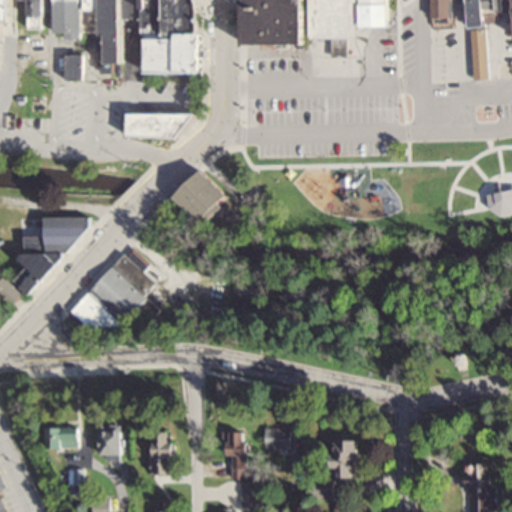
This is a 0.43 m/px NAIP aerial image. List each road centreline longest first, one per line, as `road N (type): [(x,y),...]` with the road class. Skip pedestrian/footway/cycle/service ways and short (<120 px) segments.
road 1 (residential): [(511,380),(422,401),(192,350),(87,358),(22,333)]
road 2 (residential): [(418,0),(422,129),(219,131)]
road 3 (residential): [(175,169),(227,119),(225,0)]
road 4 (residential): [(192,350),(193,511)]
road 5 (residential): [(22,333),(110,236)]
